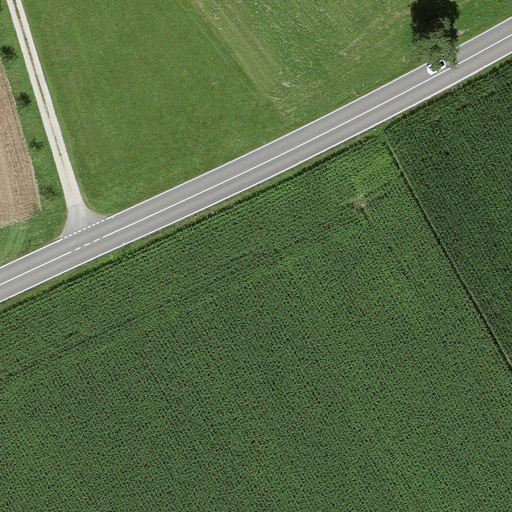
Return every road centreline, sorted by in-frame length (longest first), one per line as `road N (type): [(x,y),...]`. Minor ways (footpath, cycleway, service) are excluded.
road 1 (secondary): [(0,291),(511,31)]
road 2 (track): [(3,0),(82,253)]
